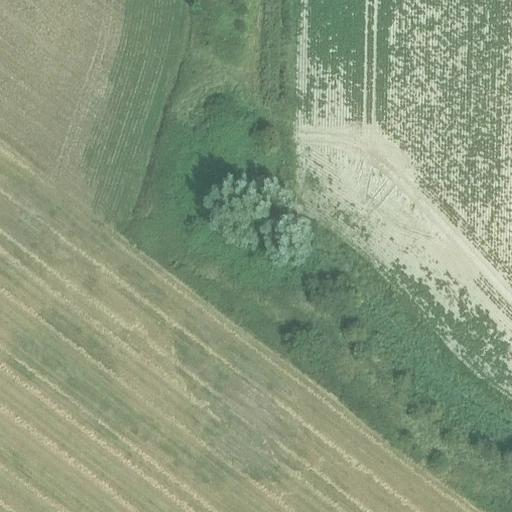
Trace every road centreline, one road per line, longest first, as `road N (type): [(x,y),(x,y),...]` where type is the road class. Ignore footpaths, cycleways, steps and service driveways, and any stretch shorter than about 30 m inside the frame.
road 1 (track): [(246,72),(208,80),(190,118),(192,218),(222,264),(331,331),(442,454),(511,486)]
road 2 (track): [(331,145),(250,107),(246,72)]
